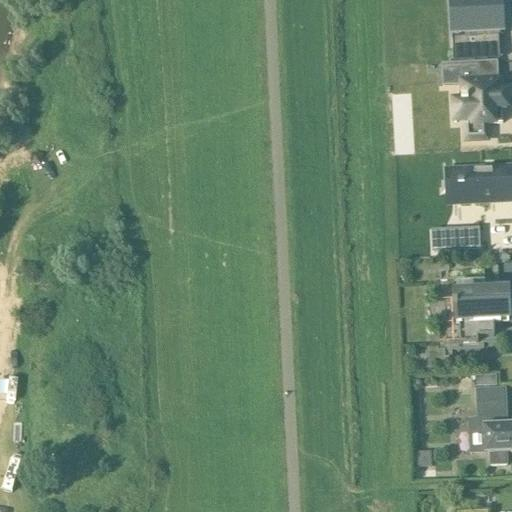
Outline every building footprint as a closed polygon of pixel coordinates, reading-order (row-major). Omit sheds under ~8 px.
[(500,0),(463,0),(464,37),(501,35),(500,17),(502,17),(500,0)] [(476,129),(477,146),(498,145),(498,128),(511,126),(511,82),(491,84),(490,69),(454,70),(455,87),(474,86),(475,101),(473,101),(474,105),(478,105),(479,129),(476,129)] [(510,170),(458,172),(458,174),(460,174),(462,203),(459,203),(459,204),(511,202),(510,170)] [(478,231),(432,233),(433,252),(478,250),(478,231)] [(511,295),(485,297),(484,272),(483,273),(483,274),(484,274),(484,283),(457,284),(458,298),(456,298),(457,327),(459,327),(460,345),(479,345),(478,339),(495,338),(494,325),(511,324),(511,295)] [(476,389),(487,388),(496,388),(495,377),(487,377),(476,378),(476,389)] [(511,428),(508,428),(507,404),(477,405),(478,420),(489,420),(489,429),(485,430),(486,456),(490,456),(491,468),(508,467),(507,455),(511,454),(511,428)]
